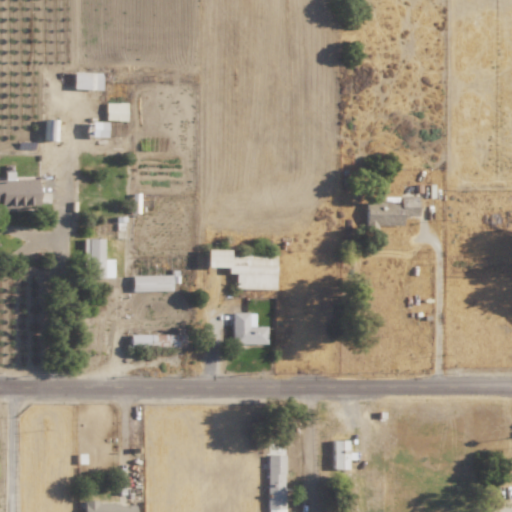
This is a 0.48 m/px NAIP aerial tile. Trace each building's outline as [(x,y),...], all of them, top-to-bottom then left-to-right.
[(99,73),(71,72),(71,89),(99,90),(99,73)] [(126,103),(104,102),(103,120),(125,121),(126,103)] [(42,141),(54,141),(55,119),(43,119),(42,141)] [(104,122),(89,121),(88,137),(104,137),(104,122)] [(0,207),(37,208),(37,179),(12,179),(12,176),(4,176),(4,179),(0,179),(0,207)] [(417,216),(417,197),(381,197),(381,202),(365,202),(364,226),(401,227),(402,216),(417,216)] [(102,238),(83,239),(83,278),(112,278),(112,258),(102,259),(102,238)] [(204,267),(227,267),(227,273),(234,273),(234,289),(274,289),(274,250),(205,249),(204,267)] [(170,290),(170,283),(177,282),(176,274),(130,275),(130,292),(170,290)] [(230,312),(231,344),(265,344),(265,326),(253,326),(253,312),(230,312)] [(183,347),(184,328),(175,328),(175,334),(129,333),(128,345),(183,347)] [(346,470),(346,459),(353,459),(353,452),(346,452),(347,440),(331,439),(330,469),(346,470)] [(266,455),(265,511),(282,511),(284,455),(266,455)] [(133,511),(133,502),(82,503),(82,511),(133,511)]
